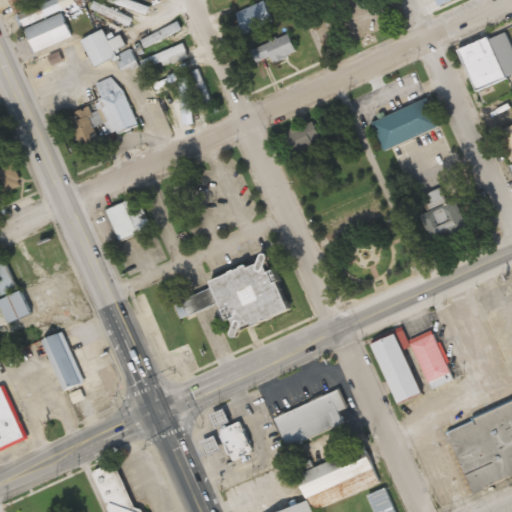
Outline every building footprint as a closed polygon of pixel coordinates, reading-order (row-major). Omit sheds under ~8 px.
[(277,21),(267,1),(237,15),(246,36),(277,21)] [(26,30),(35,53),(75,37),(65,14),(26,30)] [(97,68),(119,57),(106,31),(85,41),(97,68)] [(460,51),(483,106),(511,93),(511,40),(508,31),(460,51)] [(300,53),(291,34),(253,51),(258,63),(271,57),(274,65),(300,53)] [(109,136),(137,127),(120,76),(97,83),(103,98),(97,100),(109,136)] [(375,121),(385,149),(443,129),(433,100),(375,121)] [(102,148),(91,117),(74,123),(86,154),(102,148)] [(511,168),(511,126),(495,134),(508,164),(511,162),(511,165),(511,166),(511,168)] [(471,234),(461,200),(448,204),(444,190),(425,196),(430,214),(427,215),(436,244),(471,234)] [(107,211),(121,241),(151,227),(137,197),(107,211)] [(295,314),(287,287),(264,294),(257,268),(213,280),(216,290),(195,296),(199,311),(229,302),(238,331),(295,314)] [(189,341),(163,286),(147,294),(173,348),(189,341)] [(451,373),(434,330),(410,340),(428,383),(451,373)] [(45,341),(64,392),(82,386),(62,334),(45,341)] [(375,344),(399,402),(422,393),(398,334),(375,344)] [(0,450),(26,440),(5,386),(0,387),(0,450)] [(274,417),(286,449),(325,434),(329,443),(341,438),(337,428),(345,425),(340,412),(348,409),(341,391),(274,417)] [(511,401),(446,436),(466,473),(480,466),(482,469),(510,455),(511,458),(511,401)] [(236,429),(249,458),(228,467),(216,437),(236,429)] [(208,453),(221,450),(219,439),(206,442),(208,453)] [(285,511),(315,511),(314,508),(345,497),(332,462),(299,474),(310,503),(285,511)]
